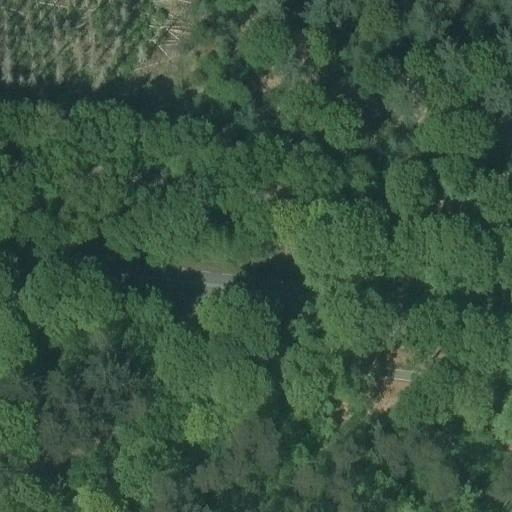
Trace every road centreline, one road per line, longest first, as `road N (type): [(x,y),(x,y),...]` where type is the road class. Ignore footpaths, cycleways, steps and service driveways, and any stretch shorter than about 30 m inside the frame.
road 1 (primary): [(0,254),(511,320)]
road 2 (track): [(193,279),(186,348),(160,392),(90,450),(0,506)]
